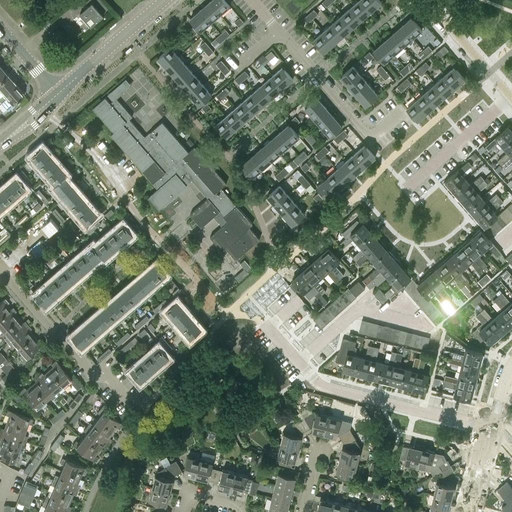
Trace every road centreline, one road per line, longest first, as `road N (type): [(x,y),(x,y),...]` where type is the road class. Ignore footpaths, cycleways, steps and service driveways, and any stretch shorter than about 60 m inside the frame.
road 1 (residential): [(488,426),(300,373),(264,332),(301,299)]
road 2 (residential): [(136,411),(80,363),(3,267)]
road 3 (residential): [(370,137),(249,0)]
road 4 (tertiary): [(58,93),(163,0)]
road 5 (tertiary): [(511,100),(425,0)]
